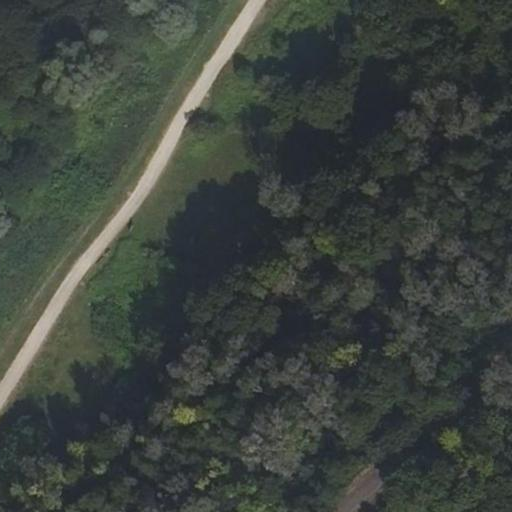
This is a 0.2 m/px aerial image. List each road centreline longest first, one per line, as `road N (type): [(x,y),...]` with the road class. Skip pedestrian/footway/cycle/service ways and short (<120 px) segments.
road 1 (track): [(0,398),(73,278),(148,194),(261,0)]
road 2 (unclassified): [(336,511),(511,356)]
